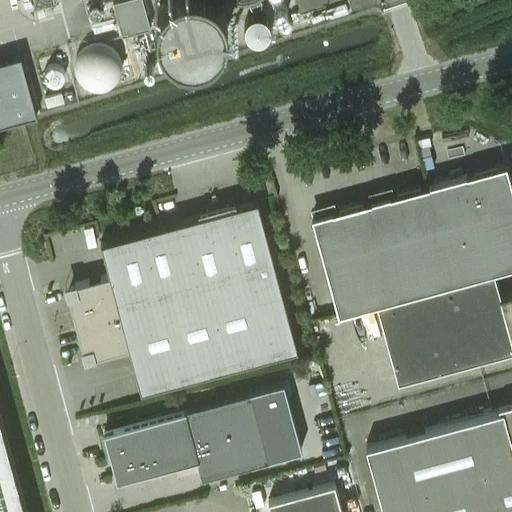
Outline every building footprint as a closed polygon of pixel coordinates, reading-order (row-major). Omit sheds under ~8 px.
[(114,0),(112,1),(100,4),(104,17),(116,14),(121,34),(150,27),(142,0),(114,0)] [(170,59),(260,39),(254,13),(261,12),(258,0),(168,0),(173,21),(162,23),(170,59)] [(78,43),(81,82),(127,79),(124,40),(78,43)] [(0,123),(37,114),(21,54),(0,59),(0,123)] [(338,312),(377,302),(494,269),(511,264),(511,182),(506,161),(312,214),(338,312)] [(235,203),(218,207),(234,268),(274,258),(258,198),(235,205),(235,203)] [(201,214),(180,220),(195,279),(234,268),(218,207),(201,212),(201,214)] [(73,311),(195,279),(180,220),(101,241),(110,273),(73,283),(68,292),(73,311)] [(141,390),(298,348),(274,258),(234,268),(195,279),(73,311),(84,350),(93,355),(129,346),(141,390)] [(511,290),(501,294),(494,269),(377,302),(398,380),(511,348),(511,290)] [(251,389),(104,429),(117,477),(197,456),(202,475),(269,457),(302,448),(284,381),(251,389)] [(511,404),(366,444),(384,511),(464,511),(511,499),(511,404)] [(0,511),(26,511),(0,413),(0,511)] [(343,511),(335,481),(269,499),(272,511),(343,511)] [(511,511),(511,499),(464,511),(511,511)]
